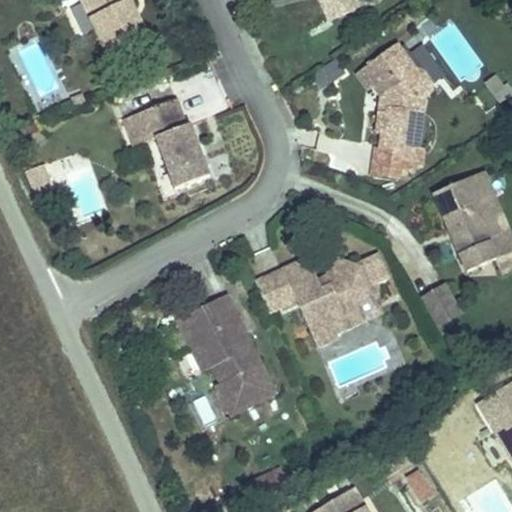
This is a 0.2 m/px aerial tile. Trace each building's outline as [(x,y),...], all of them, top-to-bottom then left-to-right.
[(134,0),(82,0),(112,59),(152,38),(134,0)] [(359,0),(321,0),(330,17),(361,3),(359,0)] [(397,46),(355,70),(366,88),(375,83),(381,94),(374,136),(380,137),(378,152),(398,154),(400,151),(415,153),(420,127),(430,121),(433,117),(437,108),(438,99),(435,91),(428,79),(422,76),(414,73),(397,46)] [(485,104),(503,91),(492,75),(474,88),(485,104)] [(180,94),(148,105),(154,118),(137,124),(143,139),(151,137),(169,188),(215,173),(196,120),(190,122),(180,94)] [(154,118),(148,105),(121,114),(130,144),(143,139),(137,124),(154,118)] [(60,164),(79,219),(102,212),(83,156),(60,164)] [(24,173),(36,202),(55,194),(43,165),(24,173)] [(438,198),(464,259),(490,249),(498,266),(511,260),(511,241),(499,238),(486,207),(493,198),(485,178),(438,198)] [(511,241),(511,240),(493,198),(486,207),(499,238),(511,241)] [(286,266),(323,353),(346,343),(340,328),(367,317),(358,297),(376,289),(373,283),(396,272),(385,246),(361,256),(333,268),(337,279),(324,284),(320,274),(312,255),(286,266)] [(490,249),(464,259),(472,277),(498,266),(490,249)] [(320,274),(324,284),(337,279),(333,268),(320,274)] [(438,329),(463,315),(446,284),(421,297),(438,329)] [(258,399),(217,293),(179,308),(196,354),(186,358),(189,366),(199,362),(207,384),(201,386),(213,416),(258,399)] [(196,354),(179,308),(169,311),(186,358),(196,354)] [(511,387),(479,408),(511,462),(511,387)] [(280,468),(240,484),(248,503),(288,488),(280,468)] [(420,476),(406,487),(422,507),(436,496),(420,476)] [(359,511),(364,509),(354,492),(320,511),(359,511)]
